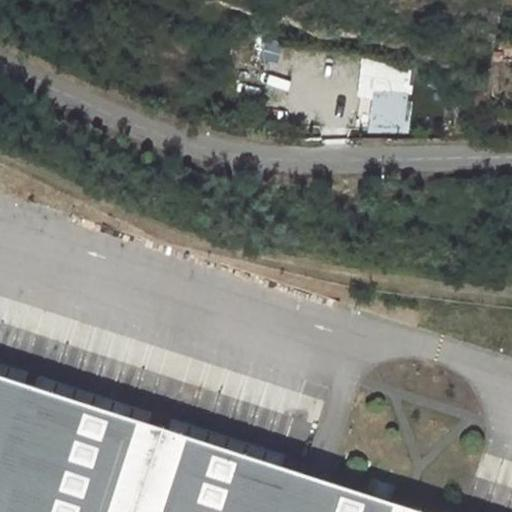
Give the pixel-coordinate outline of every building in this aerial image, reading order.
[(263,40),(258,58),(274,63),(280,45),(263,40)] [(372,99),(370,122),(406,124),(410,65),(360,62),(358,98),(372,99)] [(0,361),(0,373),(23,381),(26,370),(0,361)] [(0,511),(427,511),(281,465),(168,428),(146,421),(35,385),(23,381),(0,373),(0,511)] [(39,374),(35,385),(146,421),(149,410),(39,374)] [(172,418),(168,428),(281,465),(284,454),(172,418)]
